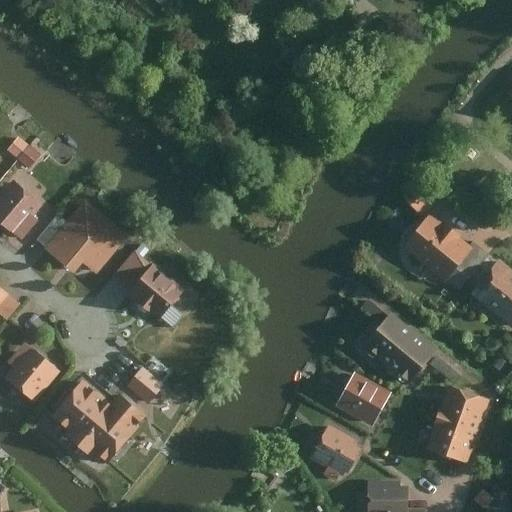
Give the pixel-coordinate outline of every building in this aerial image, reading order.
[(19,134),(6,149),(30,169),(43,154),(19,134)] [(404,199),(423,217),(439,200),(420,182),(404,199)] [(42,205),(14,185),(0,203),(0,224),(22,242),(36,224),(31,220),(42,205)] [(127,242),(85,203),(42,249),(71,276),(81,266),(94,278),(127,242)] [(473,247),(428,213),(401,249),(446,283),(473,247)] [(467,279),(486,252),(476,246),(458,272),(467,279)] [(511,273),(496,260),(469,294),(511,328),(511,273)] [(186,296),(156,271),(134,297),(141,303),(137,308),(147,316),(152,309),(166,321),(186,296)] [(0,308),(9,297),(0,289),(0,308)] [(416,337),(394,319),(374,343),(396,361),(416,337)] [(417,377),(436,353),(416,337),(396,361),(417,377)] [(33,404),(60,374),(23,341),(5,361),(15,370),(6,379),(33,404)] [(127,383),(149,403),(166,385),(144,365),(127,383)] [(385,396),(355,373),(334,400),(364,423),(385,396)] [(108,406),(83,385),(54,420),(73,435),(67,442),(86,458),(92,452),(108,465),(147,419),(118,394),(108,406)] [(483,395),(460,390),(456,407),(479,412),(483,395)] [(456,407),(453,423),(476,428),(479,412),(456,407)] [(453,423),(449,440),(472,445),(476,428),(453,423)] [(348,439),(329,427),(310,456),(341,476),(355,454),(344,446),(348,439)] [(476,499),(492,511),(504,511),(511,504),(511,499),(504,493),(501,496),(488,485),(476,499)] [(397,511),(397,497),(372,497),(371,511),(397,511)]
